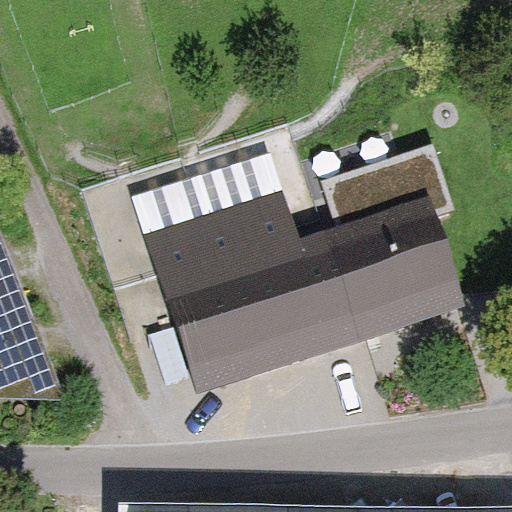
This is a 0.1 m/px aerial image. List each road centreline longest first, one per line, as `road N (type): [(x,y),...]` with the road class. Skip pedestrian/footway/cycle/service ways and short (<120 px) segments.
road 1 (unclassified): [(511,429),(150,473),(0,469)]
road 2 (track): [(150,473),(0,110)]
